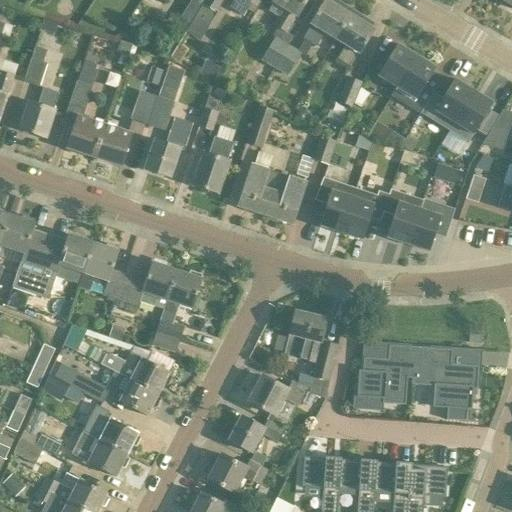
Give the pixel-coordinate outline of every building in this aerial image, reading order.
[(147,0),(140,12),(149,18),(154,10),(160,1),(161,2),(162,0),(147,0)] [(205,0),(202,5),(203,5),(190,27),(204,36),(217,15),(214,13),(222,0),(205,0)] [(242,16),(252,0),(234,0),(230,8),(242,16)] [(273,0),(272,2),(274,4),(270,10),(279,16),(273,26),(277,28),(268,44),(270,45),(261,60),(274,69),(288,45),(292,38),(286,34),(306,0),(273,0)] [(311,25),(302,39),(304,40),(312,45),(316,47),(324,33),(334,39),(352,11),(338,2),(335,7),(325,1),(310,25),(311,25)] [(350,68),(358,54),(373,30),(363,24),(366,20),(352,11),(334,39),(345,46),(337,60),(350,68)] [(377,77),(395,88),(416,56),(397,44),(377,77)] [(297,51),(288,45),(274,69),(287,76),(301,53),(297,51)] [(35,47),(23,83),(39,87),(46,65),(58,68),(62,56),(35,47)] [(416,56),(395,88),(390,97),(420,115),(420,114),(433,94),(423,88),(436,68),(416,56)] [(0,72),(0,113),(5,98),(9,99),(16,77),(14,76),(17,66),(5,62),(1,73),(0,72)] [(66,149),(94,158),(104,126),(82,118),(93,87),(92,87),(97,71),(82,66),(69,106),(79,109),(66,149)] [(357,96),(358,93),(361,82),(346,77),(336,102),(351,109),(357,96)] [(448,131),(473,91),(454,79),(441,99),(433,94),(420,114),(448,131)] [(179,149),(178,149),(184,133),(186,134),(189,127),(185,121),(178,119),(173,123),(171,128),(166,126),(174,103),(173,102),(177,93),(160,87),(157,97),(147,126),(165,132),(161,143),(154,141),(144,170),(170,178),(179,149)] [(43,89),(37,106),(28,102),(19,130),(45,139),(54,111),(52,110),(58,94),(43,89)] [(130,120),(147,126),(157,97),(140,91),(130,120)] [(492,103),(473,91),(448,131),(467,143),(475,131),(485,136),(497,116),(488,110),(492,103)] [(203,108),(198,127),(212,132),(218,112),(217,112),(221,101),(208,97),(204,109),(203,108)] [(246,144),(260,149),(273,111),(259,107),(246,144)] [(131,135),(104,126),(94,158),(120,167),(131,135)] [(214,137),(208,155),(203,153),(192,186),(217,194),(228,162),(226,161),(232,144),(214,137)] [(312,161),(328,166),(335,143),(319,138),(312,161)] [(454,184),(460,169),(438,160),(432,175),(454,184)] [(237,207),(265,216),(278,174),(251,165),(237,207)] [(306,183),(278,174),(265,216),(292,225),(306,183)] [(340,234),(355,189),(323,178),(314,201),(326,205),(318,227),(340,234)] [(511,212),(511,187),(504,185),(496,207),(511,212)] [(382,213),(388,195),(378,192),(376,196),(355,189),(340,234),(361,241),(369,218),(379,221),(382,213)] [(407,246),(419,209),(422,201),(390,190),(388,195),(382,213),(393,216),(386,238),(407,246)] [(419,209),(407,246),(429,253),(434,235),(441,216),(419,209)] [(0,243),(9,216),(0,212),(0,243)] [(0,243),(0,246),(24,254),(32,230),(34,224),(9,216),(0,243)] [(32,230),(24,254),(12,288),(48,300),(59,266),(82,273),(92,244),(68,236),(66,242),(32,230)] [(82,273),(83,274),(78,287),(89,291),(91,284),(104,289),(102,296),(107,298),(106,300),(112,302),(121,274),(111,270),(117,252),(92,244),(82,273)] [(145,282),(132,277),(122,309),(124,309),(123,311),(135,315),(139,302),(162,309),(175,271),(151,263),(145,282)] [(173,323),(179,305),(191,309),(201,279),(175,271),(162,309),(163,310),(160,318),(155,332),(180,341),(184,327),(173,323)] [(132,277),(121,274),(112,302),(114,303),(113,306),(122,309),(132,277)] [(294,311),(288,335),(282,357),(314,365),(310,379),(329,383),(338,345),(321,341),(326,319),(294,311)] [(175,354),(180,341),(155,332),(151,346),(175,354)] [(43,345),(34,364),(46,369),(54,350),(43,345)] [(410,347),(388,345),(387,360),(363,358),(362,371),(360,371),(358,371),(357,386),(356,397),(382,399),(381,404),(382,404),(405,405),(407,378),(411,379),(412,379),(415,347),(410,347)] [(478,390),(478,388),(477,388),(478,366),(451,364),(452,350),(430,348),(415,347),(412,379),(411,379),(411,385),(433,387),(432,407),(446,408),(446,420),(466,422),(467,410),(471,410),(472,389),(478,390)] [(172,377),(168,375),(169,373),(141,358),(135,371),(123,365),(125,362),(106,353),(100,350),(94,361),(101,364),(100,365),(118,374),(158,395),(163,384),(167,386),(172,377)] [(37,388),(46,369),(34,364),(26,383),(37,388)] [(160,399),(157,397),(158,395),(118,374),(109,391),(75,374),(69,386),(83,393),(103,403),(109,392),(115,395),(112,400),(146,417),(152,406),(156,408),(160,399)] [(49,376),(42,392),(61,402),(63,397),(69,386),(49,376)] [(291,381),(287,390),(261,376),(248,403),(274,416),(276,412),(280,414),(284,415),(287,414),(290,409),(288,405),(285,403),(282,402),(283,398),(298,406),(307,390),(291,381)] [(2,422),(0,425),(0,428),(15,436),(31,400),(20,395),(7,424),(2,422)] [(227,442),(251,454),(248,460),(249,460),(262,467),(266,458),(265,457),(273,441),(278,443),(285,430),(267,421),(263,428),(240,416),(227,442)] [(140,438),(136,436),(138,433),(110,419),(98,442),(91,438),(126,456),(132,445),(136,447),(140,438)] [(0,469),(15,436),(0,428),(0,469)] [(129,460),(125,458),(126,456),(91,438),(72,428),(66,438),(81,445),(76,456),(88,462),(87,463),(115,478),(121,467),(124,469),(129,460)] [(24,432),(20,439),(42,451),(42,450),(56,457),(62,445),(41,434),(40,437),(37,435),(35,438),(24,432)] [(35,465),(42,451),(20,439),(12,453),(35,465)] [(233,494),(234,492),(244,497),(252,482),(259,486),(267,470),(262,467),(249,460),(245,467),(220,454),(207,480),(233,494)] [(336,511),(338,495),(338,490),(339,464),(338,464),(328,463),(328,459),(303,458),(301,487),(304,488),(322,489),(322,499),(320,511),(336,511)] [(372,511),(373,503),(374,493),(373,493),(375,467),(374,466),(363,466),(363,462),(339,460),(338,464),(339,464),(338,490),(358,492),(357,496),(356,511),(372,511)] [(373,493),(374,493),(393,494),(392,504),(391,511),(407,511),(410,469),(398,468),(399,465),(374,463),(374,466),(375,467),(373,493)] [(410,469),(407,511),(422,511),(423,506),(424,496),(441,498),(445,498),(447,468),(422,466),(422,470),(410,469)] [(85,511),(97,511),(101,506),(104,508),(109,499),(105,497),(106,494),(67,474),(61,486),(45,478),(40,488),(85,511)] [(14,475),(3,483),(13,495),(23,487),(14,475)] [(85,511),(40,488),(34,498),(45,504),(40,511),(85,511)] [(268,511),(276,498),(266,492),(262,498),(255,494),(249,506),(256,510),(259,511),(268,511)] [(237,511),(239,510),(224,502),(223,505),(201,493),(190,511),(237,511)]
